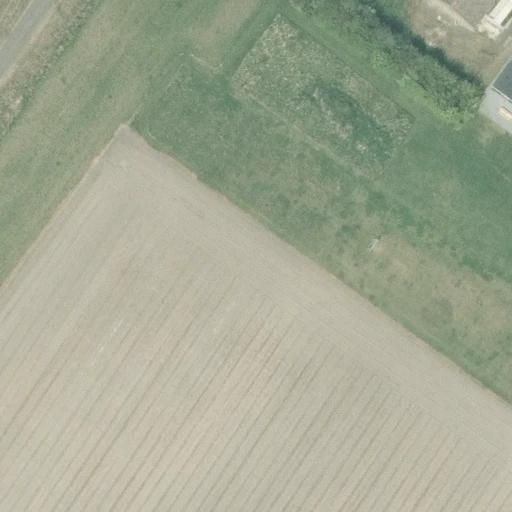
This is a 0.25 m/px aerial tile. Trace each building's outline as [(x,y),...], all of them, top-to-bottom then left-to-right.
[(426,0),(402,0),(387,22),(412,41),(413,41),(437,8),(437,7),(426,0)] [(412,41),(409,46),(435,65),(464,24),(438,5),(437,7),(437,8),(413,41),(412,41)] [(464,24),(435,65),(462,84),(465,79),(489,45),(491,43),(464,24)] [(489,45),(465,79),(491,98),(494,94),(493,93),(511,67),(511,61),(489,45)] [(511,68),(494,94),(511,106),(511,68)]
